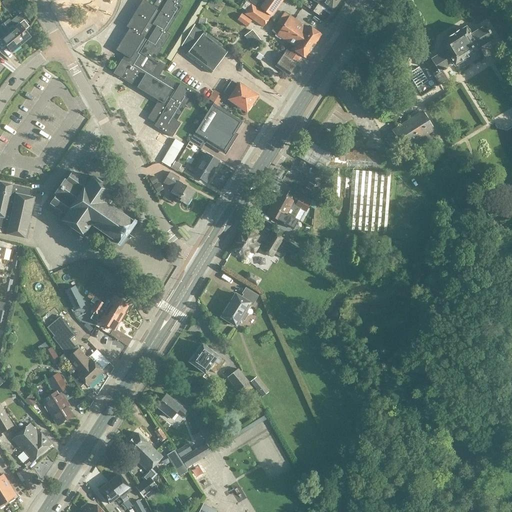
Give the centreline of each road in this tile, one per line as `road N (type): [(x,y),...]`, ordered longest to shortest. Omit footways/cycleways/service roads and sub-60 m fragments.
road 1 (primary): [(201,264),(370,0)]
road 2 (primary): [(43,511),(201,264)]
road 3 (unclassified): [(201,264),(161,223),(98,113)]
